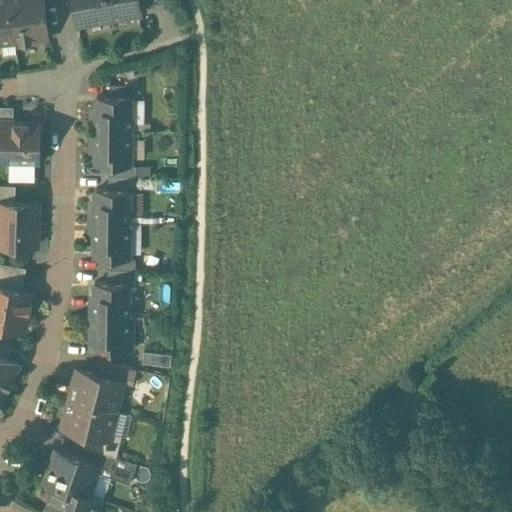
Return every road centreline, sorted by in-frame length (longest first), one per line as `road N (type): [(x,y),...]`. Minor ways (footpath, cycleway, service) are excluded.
road 1 (residential): [(0,443),(17,431),(36,392),(54,303),(64,214),(59,72)]
road 2 (residential): [(200,34),(59,72)]
